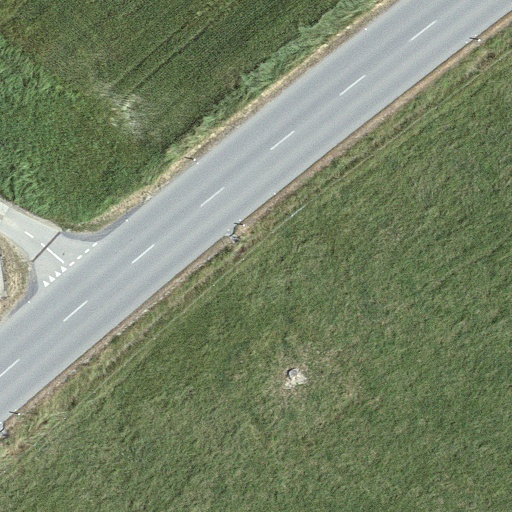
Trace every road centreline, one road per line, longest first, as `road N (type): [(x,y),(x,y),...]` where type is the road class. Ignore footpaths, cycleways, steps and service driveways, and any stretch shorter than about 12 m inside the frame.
road 1 (tertiary): [(0,380),(461,0)]
road 2 (track): [(0,218),(101,289)]
